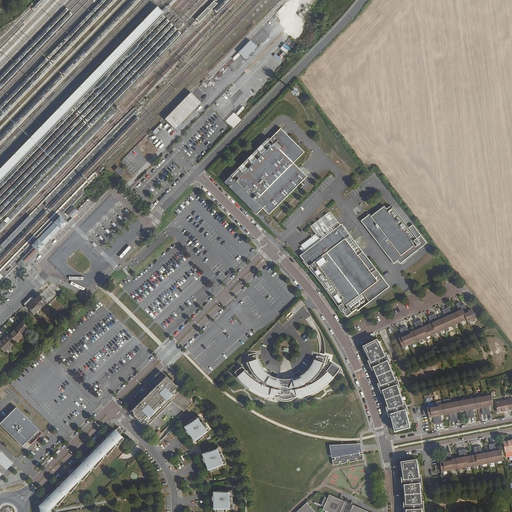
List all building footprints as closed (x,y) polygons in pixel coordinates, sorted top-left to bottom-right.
[(196,19),(199,22),(217,4),(214,1),(196,19)] [(250,40),(239,53),(240,54),(245,59),(257,47),(250,40)] [(201,103),(190,93),(165,119),(175,129),(201,103)] [(261,207),(263,208),(269,215),(307,176),(294,163),(305,152),(281,128),(269,139),(270,140),(268,142),(268,141),(232,177),(231,176),(224,182),(228,185),(229,184),(230,185),(228,186),(247,205),(249,204),(257,212),(261,207)] [(117,166),(114,170),(120,176),(123,172),(117,166)] [(249,204),(247,205),(257,215),(263,208),(261,207),(257,212),(249,204)] [(406,260),(427,243),(413,224),(409,228),(408,229),(392,208),(390,206),(387,209),(384,206),(371,216),(370,214),(362,220),(361,221),(394,264),(398,261),(400,259),(404,260),(405,259),(406,260)] [(69,212),(68,214),(69,215),(70,217),(72,215),(77,210),(74,207),(69,212)] [(408,229),(409,228),(393,207),(392,208),(408,229)] [(31,216),(1,246),(4,249),(34,219),(31,216)] [(52,239),(68,223),(66,221),(61,217),(55,222),(45,233),(44,234),(42,232),(36,238),(37,239),(38,240),(32,246),(34,247),(23,259),(25,261),(26,263),(36,253),(38,251),(39,252),(45,247),(48,243),(52,239)] [(42,232),(44,234),(45,233),(55,222),(53,220),(42,232)] [(340,225),(300,256),(308,267),(310,266),(340,305),(339,306),(347,317),(357,310),(384,289),(383,287),(384,286),(384,283),(383,281),(384,280),(380,275),(379,275),(347,234),(348,233),(343,226),(342,227),(340,225)] [(25,261),(23,259),(19,263),(18,264),(17,264),(21,268),(26,263),(25,261)] [(16,273),(13,270),(1,283),(4,286),(16,273)] [(358,311),(389,287),(384,280),(383,281),(384,283),(384,286),(383,287),(384,289),(357,310),(358,311)] [(35,314),(48,301),(45,298),(46,297),(42,293),(41,294),(36,299),(28,307),(29,309),(35,314)] [(36,299),(33,297),(25,305),(26,306),(28,307),(36,299)] [(457,321),(463,318),(456,304),(453,305),(455,311),(452,313),(456,321),(457,321)] [(464,322),(471,319),(468,311),(464,312),(461,306),(458,308),(464,322)] [(455,322),(456,321),(452,313),(449,314),(446,308),(442,310),(449,325),(450,324),(455,322)] [(448,325),(449,325),(442,310),(439,311),(442,318),(438,319),(442,328),(443,327),(448,325)] [(436,330),(442,328),(438,319),(435,321),(432,315),(429,316),(435,331),(436,330)] [(428,334),(435,331),(429,316),(425,318),(428,324),(425,326),(428,334)] [(22,333),(28,326),(23,321),(9,335),(16,341),(22,334),(22,333)] [(427,335),(428,334),(425,326),(421,327),(418,321),(415,323),(421,337),(423,337),(427,335)] [(420,338),(421,337),(415,323),(412,324),(414,330),(411,332),(415,340),(416,340),(420,338)] [(413,341),(415,340),(411,332),(407,333),(405,327),(401,329),(408,344),(409,343),(413,341)] [(407,344),(408,344),(401,329),(398,330),(400,337),(397,338),(401,347),(402,346),(407,344)] [(8,334),(0,342),(0,346),(5,352),(15,341),(9,335),(8,334)] [(377,339),(363,346),(370,360),(371,363),(374,370),(380,383),(383,392),(387,405),(390,415),(394,430),(409,427),(406,413),(405,407),(403,401),(400,391),(398,387),(394,376),(392,371),(389,363),(384,352),(383,350),(377,339)] [(340,369),(332,363),(325,372),(322,369),(326,358),(316,356),(316,357),(316,358),(316,359),(315,359),(315,360),(315,361),(313,364),(313,365),(311,367),(309,370),(306,373),(305,374),(303,376),(302,376),(300,377),(297,378),(297,377),(296,378),(295,378),(294,378),(293,378),(292,379),(291,379),(284,379),(282,379),(281,379),(276,378),(274,377),(274,378),(273,378),(271,377),(270,376),(269,376),(269,375),(268,375),(267,375),(265,373),(265,372),(260,367),(257,360),(256,359),(256,356),(255,355),(246,357),(246,362),(247,366),(248,369),(244,371),(241,366),(235,372),(237,375),(237,376),(240,378),(240,379),(250,387),(251,387),(266,395),(267,395),(269,396),(273,397),(274,397),(275,397),(276,398),(277,399),(279,400),(281,401),(282,401),(287,401),(289,401),(291,401),(292,400),(294,399),(295,398),(296,397),(298,397),(302,396),(303,396),(304,396),(312,392),(322,387),(323,386),(324,386),(328,382),(329,381),(340,369)] [(137,416),(136,417),(145,427),(149,424),(149,425),(152,423),(150,421),(154,418),(155,419),(157,417),(156,415),(162,405),(160,403),(167,397),(184,410),(192,402),(166,376),(160,382),(161,383),(158,386),(160,387),(158,389),(163,393),(161,394),(155,388),(153,389),(155,391),(151,395),(149,393),(142,400),(143,401),(141,403),(143,404),(141,406),(144,409),(143,410),(137,405),(131,411),(137,416)] [(160,382),(155,388),(161,394),(163,393),(158,389),(160,387),(158,386),(161,383),(160,382)] [(156,415),(157,417),(173,401),(167,397),(160,403),(162,405),(156,415)] [(493,407),(492,397),(485,399),(483,399),(478,400),(477,400),(478,409),(482,409),(483,415),(491,414),(490,407),(493,407)] [(478,409),(477,400),(475,400),(470,401),(468,402),(463,403),(461,403),(463,412),(465,412),(467,411),(468,418),(476,417),(475,410),(478,409)] [(496,402),(498,412),(507,411),(505,401),(496,402)] [(463,412),(461,403),(460,403),(455,404),(453,405),(448,406),(446,406),(448,415),(452,414),(453,420),(453,421),(461,420),(460,415),(460,413),(463,412)] [(448,415),(446,406),(445,406),(440,407),(438,407),(433,408),(431,409),(432,410),(432,414),(433,418),(437,417),(438,424),(446,422),(445,416),(448,415)] [(28,441),(32,444),(43,433),(17,407),(1,423),(23,446),(28,441)] [(202,422),(199,418),(193,422),(191,420),(187,423),(188,426),(185,428),(187,431),(189,435),(190,434),(194,441),(198,438),(199,441),(204,437),(202,435),(208,431),(205,426),(207,425),(204,421),(202,422)] [(123,431),(119,427),(116,430),(83,463),(79,467),(58,487),(54,492),(46,500),(47,501),(43,506),(46,509),(53,508),(56,505),(66,495),(69,492),(79,482),(91,470),(94,467),(104,458),(116,445),(118,443),(120,444),(124,439),(120,434),(123,431)] [(109,433),(82,461),(83,463),(116,430),(115,430),(114,430),(113,431),(112,431),(110,433),(109,433)] [(511,450),(511,440),(503,442),(505,452),(511,450)] [(503,458),(502,449),(497,450),(496,444),(489,445),(490,452),(486,452),(488,462),(489,461),(494,460),(497,460),(503,458)] [(360,451),(359,445),(331,446),(333,457),(335,457),(335,459),(332,460),(333,465),(338,464),(339,463),(339,462),(341,462),(341,464),(346,463),(346,462),(347,462),(347,461),(348,461),(349,462),(355,461),(355,459),(356,459),(357,460),(358,460),(363,459),(362,454),(360,455),(359,451),(360,451)] [(488,462),(486,452),(482,453),(480,447),(473,448),(474,455),(470,456),(472,465),(473,464),(479,463),(481,463),(486,462),(488,462)] [(0,476),(13,463),(0,449),(0,476)] [(221,454),(219,449),(212,451),(211,449),(206,451),(207,453),(203,455),(204,458),(205,462),(206,462),(208,470),(212,468),(213,471),(218,469),(218,466),(224,464),(223,458),(224,458),(223,453),(221,454)] [(472,465),(470,456),(466,456),(465,450),(457,451),(459,458),(455,459),(456,468),(458,468),(463,466),(465,466),(471,465),(472,465)] [(456,468),(455,459),(451,460),(449,453),(442,454),(443,461),(439,462),(439,464),(440,469),(441,471),(442,471),(447,470),(450,469),(455,468),(456,468)] [(416,466),(415,459),(399,461),(400,465),(401,476),(403,487),(403,496),(404,502),(404,511),(420,511),(421,511),(420,501),(420,496),(419,486),(418,474),(416,466)] [(72,470),(57,486),(58,487),(79,467),(77,467),(76,468),(74,469),(73,469),(73,470),(72,470)] [(231,497),(231,492),(224,492),(223,489),(218,489),(218,492),(214,492),(214,496),(213,496),(213,501),(214,500),(214,508),(218,508),(218,511),(224,511),(224,508),(231,508),(231,502),(233,502),(233,497),(231,497)] [(330,499),(325,498),(322,505),(326,507),(325,509),(325,510),(326,510),(329,511),(330,511),(340,511),(344,504),(343,504),(344,503),(343,502),(343,501),(339,499),(338,501),(330,498),(330,499)] [(342,511),(348,500),(346,499),(345,502),(344,504),(340,511),(342,511)] [(51,510),(53,508),(46,509),(43,506),(47,501),(46,500),(40,506),(44,510),(44,511),(51,511),(51,510)] [(326,507),(322,505),(310,500),(309,500),(309,501),(308,501),(325,509),(326,507)] [(315,511),(313,509),(307,502),(296,511),(315,511)]
